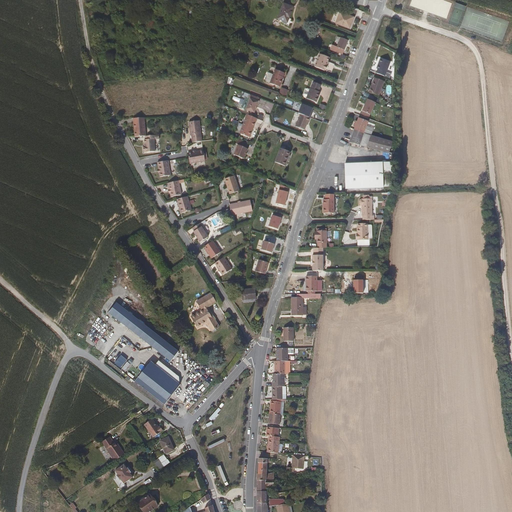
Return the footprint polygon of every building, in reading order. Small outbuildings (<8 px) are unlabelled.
[(292,9),(282,5),(276,21),(285,24),(292,9)] [(358,11),(350,9),(347,17),(339,13),(335,25),(349,30),(353,19),(355,19),(358,11)] [(344,53),(347,43),(339,40),(338,43),(334,42),(331,48),(344,53)] [(328,58),(318,54),(314,67),(322,71),(323,70),(325,71),(326,66),(325,66),(328,58)] [(389,62),(379,59),(375,68),(377,69),(376,73),(384,77),(389,62)] [(278,89),(283,76),(274,72),(269,85),(278,89)] [(383,81),(374,78),(369,92),(378,96),(383,81)] [(319,88),(312,85),(305,100),(316,105),(319,95),(317,94),(319,88)] [(250,113),(255,98),(249,96),(248,100),(249,101),(245,111),(250,113)] [(257,103),(258,100),(255,98),(250,113),(254,114),(258,104),(257,103)] [(376,107),(365,102),(363,109),(373,114),(376,107)] [(294,129),(302,132),(307,119),(299,116),(294,129)] [(256,121),(248,117),(246,117),(239,136),(249,140),(252,133),(250,132),(252,128),(253,129),(256,121)] [(134,123),(134,137),(145,137),(145,119),(135,119),(135,123),(134,123)] [(368,122),(358,119),(354,130),(364,133),(364,132),(368,122)] [(196,139),(201,140),(200,123),(189,124),(190,137),(191,137),(191,140),(196,140),(196,139)] [(351,136),(361,140),(364,133),(354,130),(351,136)] [(365,133),(363,140),(360,146),(389,154),(392,141),(365,133)] [(159,139),(159,136),(145,137),(145,140),(144,140),(144,143),(144,147),(142,147),(143,152),(145,152),(145,153),(155,152),(154,140),(159,139)] [(359,146),(361,140),(351,136),(349,143),(359,146)] [(245,151),(247,146),(236,141),(234,146),(237,147),(233,157),(243,161),(247,151),(245,151)] [(284,168),(289,153),(279,149),(273,164),(284,168)] [(189,165),(205,162),(204,153),(204,152),(202,152),(195,154),(192,154),(187,155),(188,158),(189,165)] [(167,162),(164,162),(158,163),(157,163),(157,164),(158,171),(159,175),(159,178),(169,177),(168,164),(167,162)] [(345,190),(382,188),(381,163),(344,164),(345,190)] [(229,196),(236,194),(239,193),(234,179),(225,181),(227,190),(229,196)] [(181,196),(178,182),(167,185),(169,191),(170,195),(171,199),(181,196)] [(283,189),(276,185),(274,190),(280,193),(268,226),(280,231),(293,196),(282,191),(283,189)] [(178,200),(178,202),(179,204),(177,205),(180,214),(190,211),(189,206),(186,198),(178,200)] [(321,215),(332,215),(331,201),(321,202),(321,215)] [(371,220),(371,202),(361,203),(360,203),(359,204),(359,207),(360,209),(361,209),(361,219),(362,219),(362,223),(373,223),(373,219),(371,220)] [(251,214),(250,204),(229,207),(229,210),(231,218),(251,214)] [(200,229),(201,228),(199,225),(190,230),(193,233),(192,234),(199,245),(207,240),(200,229)] [(366,243),(366,227),(357,227),(357,231),(356,237),(355,237),(355,242),(356,242),(356,243),(366,243)] [(325,245),(325,232),(315,232),(315,233),(314,233),(313,237),(316,237),(316,240),(316,245),(316,250),(323,250),(324,250),(325,245)] [(272,253),(275,244),(263,240),(260,249),(272,253)] [(220,254),(213,242),(204,248),(211,260),(220,254)] [(311,273),(316,273),(322,273),(322,254),(312,254),(312,259),(311,259),(311,264),(310,264),(310,267),(311,268),(311,273)] [(224,278),(233,272),(224,259),(216,264),(218,268),(224,278)] [(266,265),(257,262),(253,274),(262,277),(266,265)] [(305,292),(315,292),(316,273),(311,273),(306,273),(306,278),(305,278),(305,292)] [(252,303),(252,293),(239,293),(239,303),(252,303)] [(313,300),(313,295),(293,295),(293,299),(290,299),(290,316),(302,316),(302,299),(313,300)] [(203,309),(212,303),(208,296),(194,305),(199,313),(188,320),(195,331),(204,325),(209,334),(217,329),(212,320),(210,321),(203,309)] [(170,362),(178,351),(116,303),(108,313),(156,351),(170,362)] [(213,305),(212,303),(203,309),(210,321),(212,320),(205,310),(213,305)] [(283,342),(292,342),(292,329),(283,329),(283,342)] [(276,356),(274,356),(274,361),(285,361),(287,361),(286,349),(276,349),(276,356)] [(274,361),(274,374),(285,374),(285,361),(274,361)] [(179,377),(158,362),(156,366),(151,362),(135,383),(164,405),(180,384),(178,383),(179,377)] [(284,387),(285,374),(274,374),(274,382),(272,382),(272,387),(284,387)] [(285,399),(285,387),(284,387),(272,387),(272,399),(285,399)] [(282,402),(272,401),(271,413),(281,415),(282,402)] [(281,415),(271,413),(269,423),(270,424),(280,425),(281,415)] [(158,428),(157,428),(151,420),(143,425),(152,439),(160,433),(159,433),(160,432),(158,428)] [(269,433),(269,437),(270,437),(278,438),(279,428),(269,427),(268,432),(269,433)] [(113,444),(108,438),(101,443),(113,462),(124,455),(119,449),(118,450),(114,444),(113,444)] [(165,456),(173,452),(167,439),(159,443),(165,456)] [(269,452),(280,454),(281,441),(270,440),(269,452)] [(304,458),(293,456),(292,470),(287,470),(287,479),(295,477),(295,470),(305,471),(304,458)] [(260,469),(268,469),(268,459),(260,458),(260,464),(261,464),(260,469)] [(163,467),(158,459),(152,463),(158,471),(163,467)] [(126,469),(123,466),(114,473),(116,476),(115,477),(118,482),(120,481),(122,485),(132,479),(129,474),(126,469)] [(260,475),(259,475),(259,480),(268,479),(267,474),(267,473),(268,469),(260,469),(260,475)] [(276,486),(275,479),(268,479),(259,480),(259,492),(267,492),(267,490),(269,490),(269,487),(276,486)] [(143,511),(154,511),(159,509),(150,497),(139,506),(143,511)] [(267,506),(267,500),(263,503),(259,503),(259,511),(269,511),(269,506),(267,506)]
